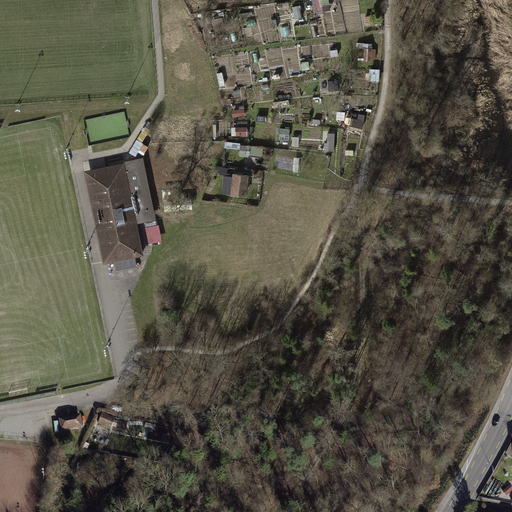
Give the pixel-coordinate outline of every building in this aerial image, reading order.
[(312,0),(316,11),(331,8),(328,0),(312,0)] [(292,5),(293,12),(302,11),(301,4),(292,5)] [(373,16),(362,16),(362,24),(374,24),(373,16)] [(224,20),(216,22),(218,28),(225,27),(224,20)] [(374,43),(357,43),(356,49),(365,49),(365,60),(374,61),(374,43)] [(299,46),(300,54),(308,53),(307,45),(299,46)] [(302,62),(304,71),(312,69),(310,61),(302,62)] [(381,69),(372,68),(372,73),(358,73),(358,80),(363,80),(362,95),(377,96),(377,81),(380,81),(381,69)] [(224,73),(217,74),(220,85),(226,84),(224,73)] [(316,79),(304,79),(303,95),(316,96),(316,79)] [(271,84),(259,86),(260,100),(273,99),(271,84)] [(371,97),(357,96),(357,109),(370,110),(371,97)] [(233,97),(223,99),(227,116),(237,114),(233,97)] [(290,100),(272,102),(273,112),(292,109),(290,100)] [(348,116),(345,124),(365,130),(367,122),(348,116)] [(291,130),(281,129),(280,139),(290,140),(291,130)] [(336,133),(329,133),(329,142),(326,142),(326,151),(336,151),(336,133)] [(300,139),(293,139),(292,146),(299,147),(300,139)] [(252,145),(242,144),(241,155),(251,156),(252,145)] [(146,158),(86,170),(104,262),(114,260),(116,270),(138,265),(136,256),(145,254),(138,223),(158,219),(146,158)] [(250,174),(235,173),(234,177),(224,176),(223,194),(248,197),(250,174)] [(208,197),(211,189),(197,182),(193,191),(208,197)] [(215,201),(201,199),(199,211),(214,213),(215,201)] [(255,327),(258,336),(271,331),(268,322),(255,327)] [(102,414),(98,425),(111,430),(115,419),(102,414)] [(59,421),(61,431),(84,427),(82,417),(59,421)] [(120,419),(117,431),(126,433),(128,421),(120,419)] [(511,488),(510,486),(502,491),(506,496),(511,490),(511,488)]
